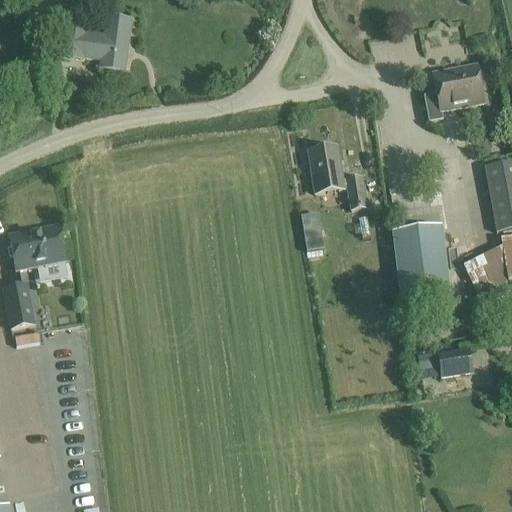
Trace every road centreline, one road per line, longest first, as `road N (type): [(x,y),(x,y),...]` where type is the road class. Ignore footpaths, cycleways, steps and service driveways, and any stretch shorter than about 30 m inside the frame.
road 1 (unclassified): [(0,165),(79,131),(256,96)]
road 2 (unclassified): [(256,96),(336,86),(348,65),(304,0)]
road 3 (unknown): [(348,65),(376,86),(396,118),(404,194)]
